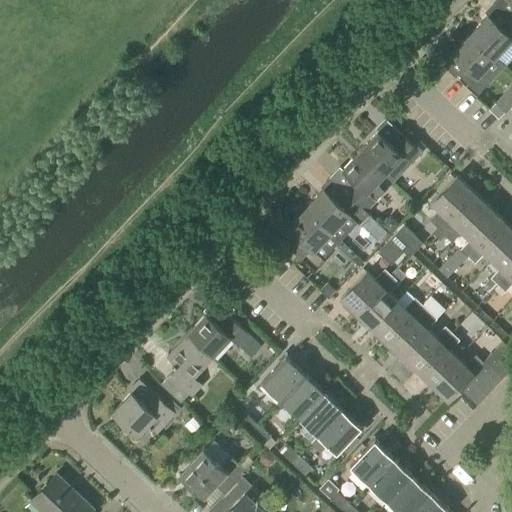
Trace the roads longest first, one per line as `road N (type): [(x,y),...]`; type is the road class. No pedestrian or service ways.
road 1 (residential): [(217,242),(386,61)]
road 2 (residential): [(53,413),(217,242)]
road 3 (residential): [(158,511),(53,413)]
